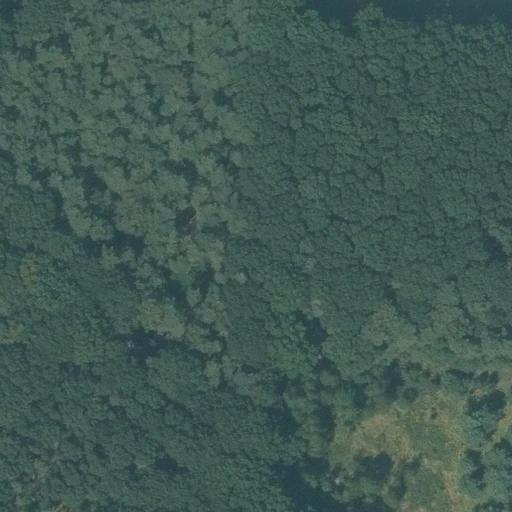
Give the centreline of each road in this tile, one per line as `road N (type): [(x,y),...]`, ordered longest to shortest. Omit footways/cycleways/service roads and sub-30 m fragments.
road 1 (track): [(287,511),(112,333)]
road 2 (track): [(112,333),(0,217)]
